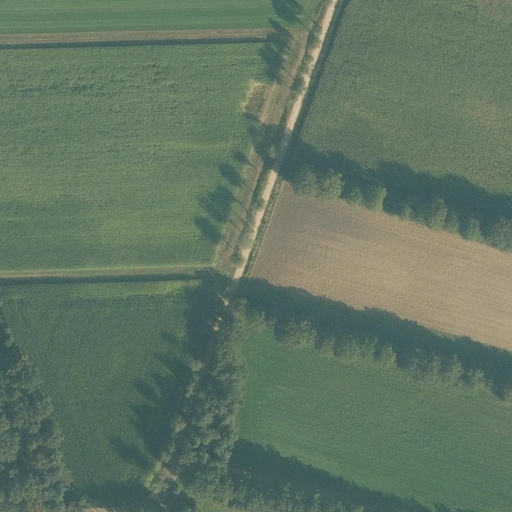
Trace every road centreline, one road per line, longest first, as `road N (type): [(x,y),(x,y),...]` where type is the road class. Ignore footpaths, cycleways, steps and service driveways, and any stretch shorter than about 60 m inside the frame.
road 1 (track): [(175,456),(339,0)]
road 2 (track): [(394,511),(175,456)]
